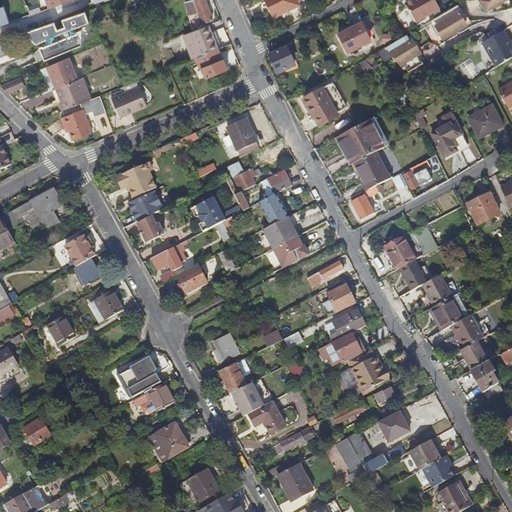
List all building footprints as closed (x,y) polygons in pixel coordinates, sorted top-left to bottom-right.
[(46,0),(49,8),(71,0),(46,0)] [(198,12),(193,0),(192,0),(185,2),(188,15),(198,12)] [(213,20),(205,0),(193,0),(198,12),(202,23),(213,20)] [(299,5),(296,0),(265,0),(274,17),(299,5)] [(416,0),(406,6),(416,23),(440,10),(436,3),(439,1),(438,0),(416,0)] [(479,0),(487,13),(493,9),(494,10),(504,4),(503,3),(509,0),(479,0)] [(19,8),(0,13),(0,23),(21,17),(21,18),(30,15),(27,6),(19,8)] [(467,21),(459,7),(429,24),(438,38),(441,37),(443,41),(467,26),(465,23),(467,21)] [(71,32),(69,25),(54,31),(57,37),(71,32)] [(93,25),(82,29),(90,47),(100,43),(93,25)] [(218,49),(208,25),(192,31),(190,32),(200,57),(217,50),(218,49)] [(361,25),(338,36),(347,55),(370,43),(361,25)] [(78,48),(71,32),(57,37),(63,54),(78,48)] [(482,44),(496,68),(511,58),(511,48),(503,32),(486,41),(482,44)] [(410,43),(406,37),(398,42),(386,49),(394,59),(398,57),(402,64),(408,74),(423,65),(417,55),(420,54),(417,48),(412,47),(410,43)] [(0,53),(10,50),(7,39),(0,40),(0,53)] [(277,74),(280,73),(290,69),(295,66),(286,48),(269,56),(272,63),(268,65),(270,68),(273,67),(277,74)] [(228,70),(217,50),(200,57),(196,58),(206,79),(228,70)] [(399,65),(402,64),(398,57),(394,59),(399,65)] [(76,80),(67,59),(47,67),(56,88),(57,88),(76,80)] [(24,86),(20,78),(0,85),(0,86),(7,93),(24,86)] [(90,99),(82,78),(76,80),(57,88),(62,101),(60,102),(63,110),(90,99)] [(288,94),(289,96),(298,91),(293,82),(281,88),(285,96),(288,94)] [(511,83),(498,91),(508,110),(511,107),(511,83)] [(146,103),(139,87),(112,98),(119,114),(132,109),(146,103)] [(298,91),(289,96),(291,100),(300,95),(298,91)] [(321,128),(337,118),(322,91),(303,102),(312,117),(314,116),(321,128)] [(107,113),(100,96),(80,104),(82,110),(62,120),(65,128),(68,127),(71,132),(74,141),(94,133),(85,115),(92,112),(95,118),(107,113)] [(147,106),(146,103),(132,109),(133,112),(147,106)] [(468,120),(479,141),(503,128),(492,107),(468,120)] [(133,112),(132,109),(119,114),(120,118),(133,112)] [(321,128),(314,116),(312,117),(319,129),(321,128)] [(245,119),(227,128),(241,158),(259,149),(245,119)] [(351,166),(354,164),(375,154),(387,147),(372,119),(337,138),(351,166)] [(444,159),(467,147),(455,124),(432,136),(444,159)] [(172,149),(170,145),(159,150),(160,154),(172,149)] [(0,170),(12,165),(3,146),(0,146),(0,170)] [(160,154),(159,150),(153,153),(156,159),(162,157),(160,154)] [(375,154),(354,164),(368,191),(389,180),(375,154)] [(436,169),(440,166),(435,156),(431,158),(436,169)] [(233,174),(244,170),(241,161),(229,165),(233,174)] [(430,167),(426,161),(401,174),(410,191),(418,187),(412,175),(414,174),(415,175),(430,167)] [(149,164),(116,179),(121,191),(128,188),(133,199),(156,189),(149,173),(152,171),(149,164)] [(255,185),(252,179),(255,178),(253,175),(251,176),(248,171),(235,179),(242,192),(255,185)] [(292,186),(284,171),(268,179),(276,194),(292,186)] [(511,181),(500,188),(510,207),(511,206),(511,181)] [(376,188),(363,194),(364,197),(367,195),(368,198),(379,193),(376,188)] [(68,215),(54,189),(30,201),(45,228),(46,230),(59,223),(58,220),(68,215)] [(131,211),(136,222),(159,211),(164,209),(155,192),(132,203),(134,209),(131,211)] [(288,218),(276,194),(259,203),(271,227),(288,218)] [(489,195),(467,205),(477,226),(499,215),(489,195)] [(199,224),(204,232),(209,229),(215,226),(223,222),(226,221),(214,197),(197,206),(205,221),(199,224)] [(373,214),(364,197),(351,204),(354,210),(356,214),(360,221),(373,214)] [(45,228),(30,201),(1,218),(3,221),(9,232),(30,221),(37,232),(45,228)] [(137,223),(147,243),(164,234),(158,223),(163,220),(159,211),(152,215),(152,217),(137,223)] [(298,236),(288,218),(271,227),(264,231),(273,249),(298,236)] [(0,250),(15,242),(9,232),(3,221),(0,222),(0,250)] [(227,230),(223,222),(215,226),(223,242),(229,238),(225,231),(227,230)] [(428,226),(414,234),(425,254),(439,246),(428,226)] [(95,256),(84,236),(65,248),(76,267),(90,259),(95,256)] [(273,249),(283,268),(309,254),(304,244),(303,245),(298,236),(273,249)] [(415,261),(409,250),(403,240),(386,249),(397,271),(399,270),(414,262),(415,261)] [(184,261),(180,254),(181,248),(186,245),(185,242),(151,259),(157,270),(158,270),(168,269),(166,265),(170,264),(173,271),(181,268),(179,263),(184,261)] [(416,246),(409,250),(415,261),(421,258),(416,246)] [(236,269),(226,250),(218,255),(228,273),(236,269)] [(101,277),(90,259),(76,267),(74,268),(84,286),(101,277)] [(340,261),(308,279),(312,286),(344,268),(340,261)] [(414,262),(399,270),(411,292),(422,286),(426,284),(414,262)] [(208,284),(198,265),(177,276),(187,295),(208,284)] [(426,284),(422,286),(434,307),(452,298),(440,276),(426,284)] [(12,304),(0,282),(0,310),(6,308),(12,304)] [(327,294),(336,312),(355,303),(346,284),(327,294)] [(94,301),(105,320),(123,310),(112,290),(94,301)] [(457,295),(453,298),(464,320),(469,317),(457,295)] [(279,314),(291,308),(285,297),(273,303),(279,314)] [(434,307),(431,309),(442,332),(451,327),(464,320),(453,298),(452,298),(434,307)] [(331,336),(333,342),(351,333),(365,326),(357,310),(333,322),(338,333),(331,336)] [(464,320),(451,327),(464,350),(477,343),(485,338),(480,327),(477,329),(470,316),(469,317),(464,320)] [(63,317),(47,326),(59,346),(75,337),(63,317)] [(298,332),(284,339),(286,343),(289,348),(302,341),(298,332)] [(355,340),(351,333),(333,342),(325,347),(320,349),(325,359),(330,357),(333,364),(334,364),(343,361),(344,363),(348,361),(362,354),(360,352),(355,340)] [(215,351),(221,363),(233,357),(240,354),(230,334),(214,342),(218,349),(215,351)] [(265,340),(268,347),(277,342),(274,336),(265,340)] [(358,339),(355,340),(360,352),(363,350),(358,339)] [(487,362),(477,343),(464,350),(460,352),(470,371),(487,362)] [(0,353),(0,376),(18,366),(8,349),(0,353)] [(362,354),(348,361),(353,369),(342,375),(348,388),(359,382),(364,392),(386,380),(370,349),(362,354)] [(511,349),(499,356),(507,370),(511,366),(511,349)] [(221,363),(224,369),(236,363),(233,357),(221,363)] [(160,382),(148,359),(119,375),(118,373),(116,375),(122,386),(121,386),(124,391),(125,391),(128,398),(131,396),(132,397),(160,382)] [(296,361),(288,365),(292,374),(300,370),(296,361)] [(494,372),(488,361),(487,362),(470,371),(483,393),(498,384),(492,373),(494,372)] [(164,383),(133,400),(137,407),(151,401),(157,411),(174,402),(164,383)] [(253,383),(232,393),(244,417),(248,414),(264,406),(253,383)] [(396,395),(393,387),(384,391),(383,390),(376,393),(378,396),(377,396),(381,405),(389,401),(388,399),(396,395)] [(264,423),(266,427),(282,419),(273,401),(264,406),(248,414),(255,427),(264,423)] [(364,402),(332,418),(336,425),(350,417),(356,415),(367,409),(364,402)] [(384,413),(387,418),(397,413),(394,408),(384,413)] [(380,421),(376,424),(380,432),(385,430),(391,441),(412,430),(401,410),(397,413),(387,418),(380,421)] [(511,439),(511,417),(501,425),(511,441),(511,439)] [(40,419),(24,428),(34,445),(51,435),(40,419)] [(282,419),(266,427),(270,435),(282,429),(278,422),(282,420),(282,419)] [(319,422),(312,426),(316,432),(322,429),(319,422)] [(19,424),(5,432),(11,443),(18,440),(14,433),(22,429),(19,424)] [(172,425),(155,435),(155,436),(169,459),(189,447),(183,438),(181,439),(172,425)] [(311,428),(282,443),(286,451),(315,437),(311,428)] [(4,433),(2,431),(0,432),(0,445),(2,449),(11,443),(5,432),(4,433)] [(376,460),(361,431),(349,437),(369,474),(371,473),(391,462),(387,455),(376,460)] [(163,462),(169,459),(155,436),(149,439),(163,462)] [(369,474),(349,437),(337,444),(353,473),(349,475),(354,482),(369,474)] [(410,451),(420,470),(423,469),(442,458),(431,439),(410,451)] [(394,449),(388,452),(393,461),(398,458),(394,449)] [(259,453),(248,458),(251,464),(262,458),(259,453)] [(442,458),(423,469),(433,488),(455,476),(451,468),(449,465),(452,463),(447,455),(442,458)] [(171,467),(179,479),(185,475),(178,463),(171,467)] [(301,463),(297,465),(305,480),(309,478),(301,463)] [(269,471),(272,477),(283,471),(281,465),(269,471)] [(297,465),(279,474),(293,499),(303,493),(304,495),(315,490),(309,478),(305,480),(297,465)] [(138,477),(141,482),(159,472),(156,466),(138,477)] [(219,491),(207,469),(188,480),(187,481),(199,503),(219,491)] [(188,480),(185,475),(179,479),(176,481),(179,485),(187,481),(188,480)] [(460,511),(470,507),(457,482),(439,493),(449,511),(460,511)] [(39,497),(34,488),(5,504),(9,511),(27,511),(32,510),(28,503),(39,497)] [(230,493),(206,507),(209,511),(244,511),(243,511),(238,502),(237,500),(235,502),(230,493)] [(58,499),(62,506),(69,502),(65,495),(58,499)] [(58,499),(49,504),(53,511),(62,506),(58,499)] [(336,500),(329,504),(332,510),(340,506),(336,500)]
